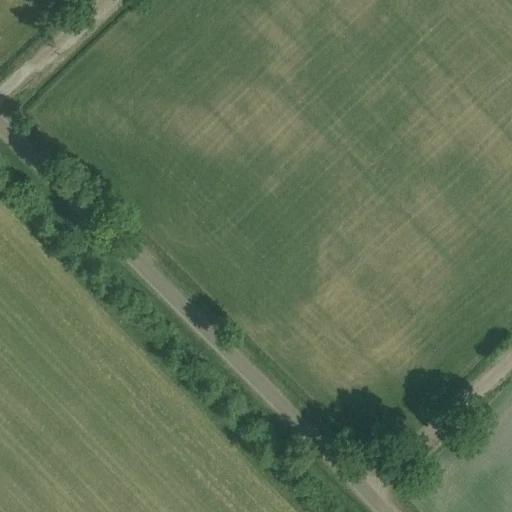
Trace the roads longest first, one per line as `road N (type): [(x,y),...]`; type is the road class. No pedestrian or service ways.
road 1 (unclassified): [(387,511),(0,125)]
road 2 (track): [(371,494),(511,356)]
road 3 (track): [(0,94),(101,0)]
